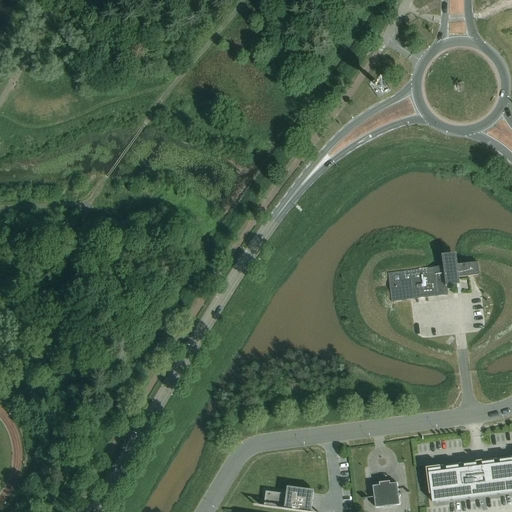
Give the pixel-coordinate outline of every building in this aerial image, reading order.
[(53,25),(48,34),(53,36),(48,46),(59,52),(68,33),(53,25)] [(389,274),(392,302),(449,295),(448,287),(461,285),(460,278),(480,275),(478,262),(459,265),(457,253),(442,255),(444,267),(389,274)] [(18,350),(30,350),(30,339),(18,339),(18,350)] [(511,492),(511,462),(492,465),(492,461),(467,465),(462,465),(462,469),(427,474),(431,503),(511,492)] [(373,486),(376,508),(401,505),(398,483),(391,484),(391,482),(380,483),(380,486),(373,486)] [(266,491),(264,507),(303,511),(311,511),(315,491),(288,486),(287,494),(266,491)]
